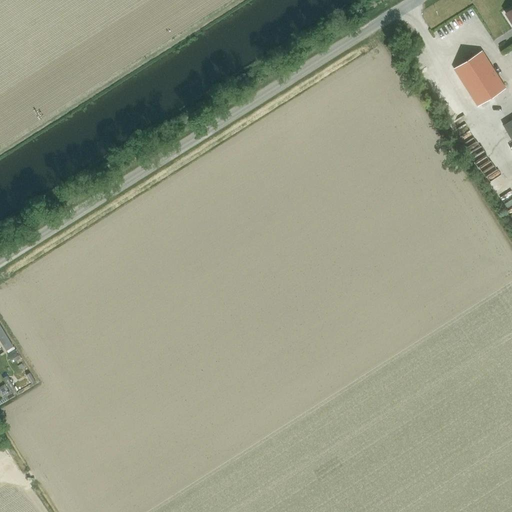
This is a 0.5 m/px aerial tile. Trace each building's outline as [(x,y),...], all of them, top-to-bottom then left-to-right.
[(477,106),(505,89),(482,52),(454,69),(477,106)] [(511,120),(503,126),(511,141),(511,120)] [(477,159),(482,169),(489,165),(484,155),(477,159)] [(491,186),(499,180),(495,173),(486,178),(491,186)] [(511,196),(501,201),(505,214),(511,211),(511,196)] [(0,331),(0,341),(3,346),(11,342),(3,330),(0,331)] [(24,385),(31,383),(29,376),(22,378),(24,385)]
